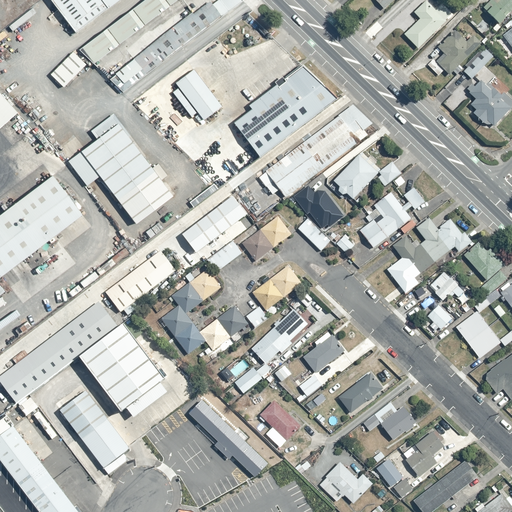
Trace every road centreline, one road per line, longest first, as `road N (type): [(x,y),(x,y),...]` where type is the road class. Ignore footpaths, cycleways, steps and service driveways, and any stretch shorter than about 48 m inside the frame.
road 1 (secondary): [(489,196),(288,0)]
road 2 (residential): [(336,281),(511,451)]
